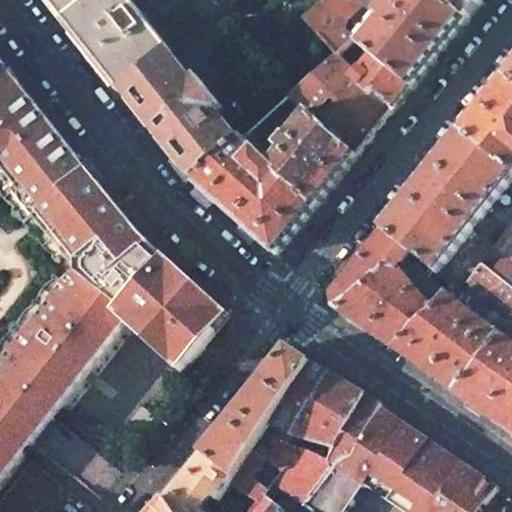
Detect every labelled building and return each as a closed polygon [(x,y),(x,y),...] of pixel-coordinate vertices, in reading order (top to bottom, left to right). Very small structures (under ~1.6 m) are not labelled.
[(51,0),(101,62),(126,95),(173,53),(130,0),(51,0)] [(328,0),(306,20),(339,57),(356,41),(359,44),(360,43),(345,30),(348,20),(369,0),(328,0)] [(441,0),(394,0),(360,43),(359,44),(416,90),(441,58),(469,24),(441,0)] [(441,0),(469,24),(487,2),(484,0),(441,0)] [(359,44),(356,41),(339,57),(323,71),(293,98),(302,106),(310,113),(360,159),(374,141),(400,110),(416,90),(359,44)] [(244,142),(195,81),(173,53),(126,95),(150,126),(196,185),(244,142)] [(142,236),(101,185),(89,171),(85,166),(53,125),(35,102),(29,107),(19,94),(25,89),(0,57),(0,164),(2,167),(0,167),(0,174),(8,185),(13,181),(18,186),(22,192),(17,196),(33,217),(74,267),(81,267),(81,277),(71,278),(0,368),(0,490),(25,459),(30,452),(35,446),(46,432),(54,421),(59,414),(64,409),(128,326),(136,325),(137,333),(184,375),(218,333),(210,326),(218,317),(232,317),(208,296),(179,269),(142,236)] [(511,81),(508,78),(485,106),(463,133),(511,172),(511,81)] [(19,94),(29,107),(35,102),(25,89),(19,94)] [(302,106),(293,98),(290,100),(261,126),(255,132),(263,141),(284,123),(302,106)] [(360,159),(310,113),(281,150),(281,151),(279,157),(273,166),(272,167),(319,210),(343,180),(360,159)] [(291,129),(284,123),(263,141),(267,145),(273,151),(291,129)] [(263,141),(255,132),(244,142),(196,185),(241,225),(278,258),(280,258),(281,257),(319,210),(272,167),(273,166),(263,156),(266,153),(263,150),(267,145),(263,141)] [(511,183),(511,172),(463,133),(424,182),(385,231),(412,252),(440,274),(507,189),(511,183)] [(17,196),(22,192),(18,186),(13,181),(8,185),(17,196)] [(511,226),(497,246),(509,256),(495,275),(511,287),(511,226)] [(412,252),(385,231),(359,263),(333,294),(339,311),(379,338),(400,352),(456,390),(499,336),(484,324),(476,318),(479,314),(475,311),(472,314),(445,294),(433,309),(399,268),(412,252)] [(511,287),(495,275),(483,265),(471,282),(511,314),(511,287)] [(507,324),(493,313),(484,324),(499,336),(499,335),(507,324)] [(511,318),(507,324),(499,335),(511,344),(511,343),(511,318)] [(511,344),(499,335),(499,336),(456,390),(454,392),(487,415),(511,432),(511,344)] [(252,457),(273,424),(312,364),(290,349),(248,401),(205,454),(239,477),(252,457)] [(322,369),(312,364),(273,424),(290,434),(295,436),(332,376),(322,369)] [(349,386),(332,376),(295,436),(290,445),(304,451),(304,449),(308,440),(335,449),(367,396),(349,386)] [(384,407),(367,396),(335,449),(332,462),(342,465),(344,464),(355,458),(360,452),(382,411),(384,407)] [(349,511),(366,488),(401,511),(485,511),(500,492),(413,433),(382,411),(360,452),(355,458),(344,464),(342,465),(308,508),(313,511),(349,511)] [(295,436),(290,434),(265,466),(252,457),(239,477),(221,503),(232,511),(254,511),(265,499),(277,484),(304,451),(290,445),(295,436)] [(304,449),(304,451),(277,484),(308,508),(342,465),(332,462),(315,454),(317,452),(313,450),(311,452),(304,449)] [(239,477),(205,454),(188,475),(167,501),(175,511),(203,511),(214,498),(221,503),(239,477)] [(282,511),(265,499),(254,511),(282,511)] [(175,511),(167,501),(158,511),(175,511)]
